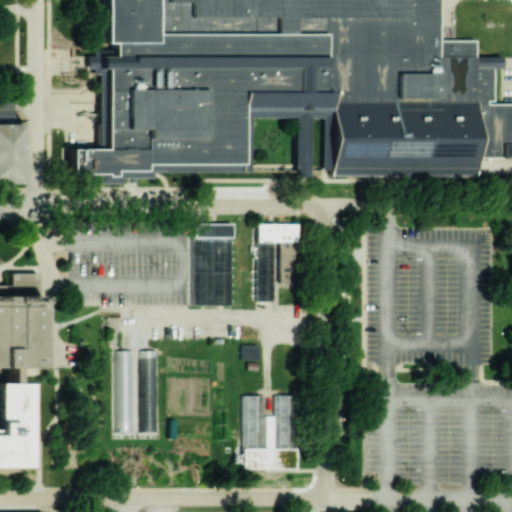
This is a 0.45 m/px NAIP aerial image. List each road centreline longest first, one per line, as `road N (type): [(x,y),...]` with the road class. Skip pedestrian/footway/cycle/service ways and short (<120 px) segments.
road 1 (residential): [(324,496),(0,496)]
road 2 (residential): [(323,204),(323,511)]
road 3 (residential): [(36,205),(323,204)]
road 4 (residential): [(36,205),(35,0)]
road 5 (residential): [(36,205),(51,268),(50,363)]
